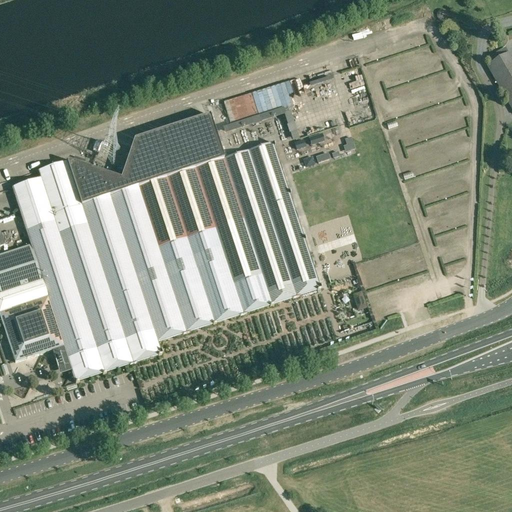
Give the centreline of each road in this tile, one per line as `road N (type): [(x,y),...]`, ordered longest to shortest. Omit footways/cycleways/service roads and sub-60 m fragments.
road 1 (unclassified): [(511,306),(354,367),(0,477)]
road 2 (unclassified): [(107,511),(385,423),(420,382)]
road 3 (primary): [(326,407),(0,510)]
road 4 (primary): [(511,333),(326,407)]
